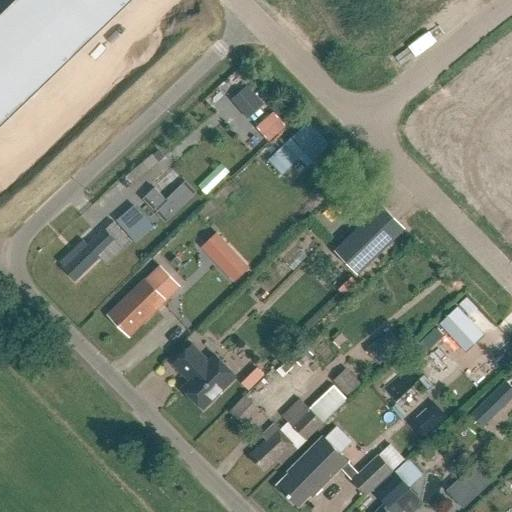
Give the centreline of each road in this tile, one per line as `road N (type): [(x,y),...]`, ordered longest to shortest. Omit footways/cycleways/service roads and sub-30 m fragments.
road 1 (unclassified): [(243,511),(0,259)]
road 2 (unclassified): [(0,258),(254,18)]
road 3 (residential): [(511,278),(367,124)]
road 4 (unclassified): [(511,6),(367,124)]
road 5 (unclassified): [(367,124),(254,18)]
